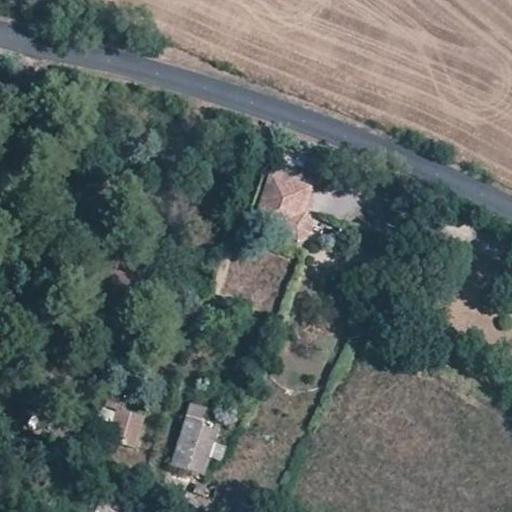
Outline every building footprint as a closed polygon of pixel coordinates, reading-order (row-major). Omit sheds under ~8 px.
[(318,186),(268,171),(252,224),(302,239),(318,186)] [(0,406),(3,407),(9,383),(0,380),(0,406)] [(143,415),(110,411),(106,441),(139,446),(143,415)] [(186,472),(201,425),(186,421),(172,469),(186,472)] [(216,431),(201,425),(186,472),(201,477),(216,431)]
